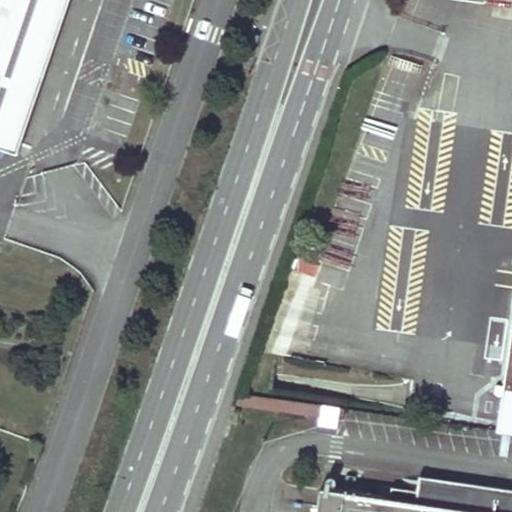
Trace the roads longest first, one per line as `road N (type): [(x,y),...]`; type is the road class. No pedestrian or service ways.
road 1 (unclassified): [(221,0),(32,511)]
road 2 (primary): [(295,0),(120,511)]
road 3 (primary): [(164,511),(339,0)]
